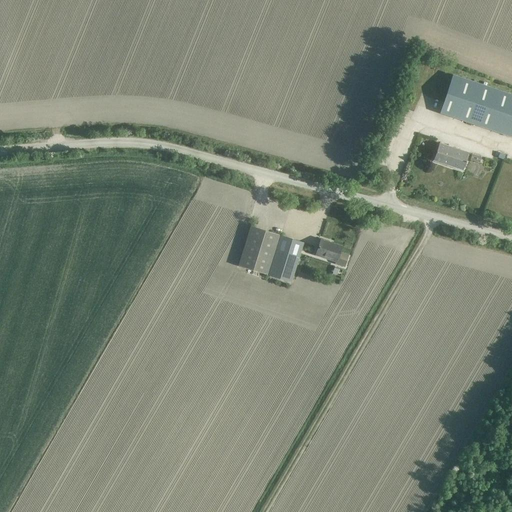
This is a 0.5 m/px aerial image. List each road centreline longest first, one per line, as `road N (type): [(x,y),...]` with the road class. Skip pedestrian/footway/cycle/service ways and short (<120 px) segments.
road 1 (unclassified): [(0,150),(150,144),(511,238)]
road 2 (track): [(265,511),(432,217)]
